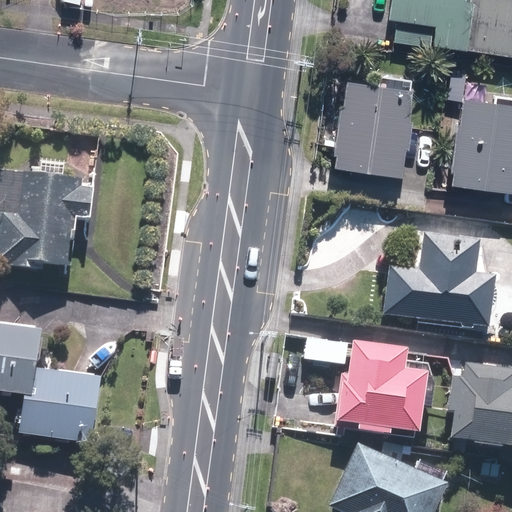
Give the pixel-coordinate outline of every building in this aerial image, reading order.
[(511,0),(385,0),(383,23),(395,24),(392,42),(511,58),(511,0)] [(338,79),(326,167),(395,176),(407,89),(338,79)] [(511,103),(453,95),(441,184),(511,193),(511,103)] [(91,185),(0,173),(0,270),(37,275),(38,268),(67,271),(73,224),(86,225),(91,185)] [(384,267),(377,321),(483,335),(490,280),(471,278),(475,246),(419,238),(415,271),(384,267)] [(14,437),(88,448),(99,380),(33,370),(39,331),(0,324),(0,398),(20,401),(14,437)] [(339,377),(332,426),(415,437),(423,377),(399,374),(402,355),(347,347),(343,377),(339,377)] [(449,416),(445,444),(511,453),(511,390),(509,390),(511,375),(459,368),(457,382),(449,381),(444,415),(449,416)] [(433,511),(444,487),(354,447),(329,502),(351,511),(433,511)]
